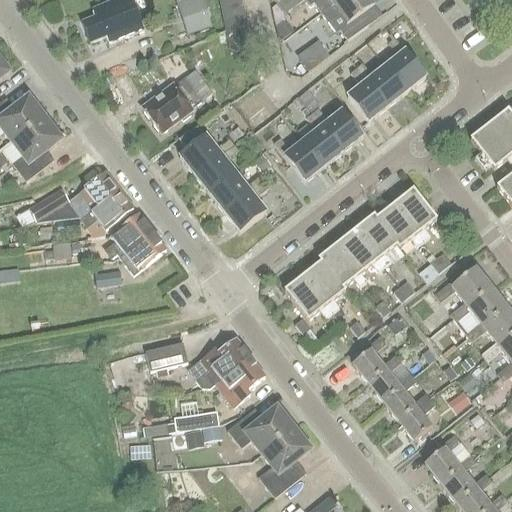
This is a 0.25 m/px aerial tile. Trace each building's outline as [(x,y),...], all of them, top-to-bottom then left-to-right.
[(104,41),(107,48),(143,33),(129,0),(120,0),(90,13),(93,21),(80,26),(88,47),(104,41)] [(199,0),(176,8),(187,38),(209,30),(199,0)] [(220,13),(240,9),(238,0),(228,0),(218,2),(220,13)] [(271,10),(275,30),(286,21),(283,17),(304,3),(301,0),(285,0),(275,7),(271,10)] [(320,16),(342,0),(301,0),(304,3),(309,9),(313,6),(320,16)] [(372,10),(365,0),(342,0),(320,16),(335,36),(338,34),(346,44),(365,30),(359,20),(372,10)] [(220,13),(222,24),(242,19),(240,9),(220,13)] [(224,34),(245,30),(242,19),(222,24),(224,34)] [(224,34),(226,45),(247,41),(245,30),(224,34)] [(229,57),(249,53),(247,41),(226,45),(229,57)] [(384,70),(406,97),(425,82),(393,43),(387,48),(397,60),(384,70)] [(296,60),(307,74),(328,58),(318,44),(296,60)] [(0,82),(9,76),(0,63),(0,82)] [(361,68),(355,72),(387,112),(406,97),(384,70),(371,80),(361,68)] [(387,112),(355,72),(349,77),(359,90),(346,100),(368,127),(387,112)] [(104,91),(113,87),(110,79),(101,84),(104,91)] [(184,82),(173,90),(172,88),(140,112),(160,138),(192,115),(191,113),(202,105),(184,82)] [(320,110),(308,94),(299,101),(311,117),(320,110)] [(0,132),(11,147),(44,122),(28,100),(9,115),(2,105),(0,106),(0,132)] [(317,113),(311,118),(342,157),(361,142),(340,115),(326,125),(317,113)] [(493,174),(511,159),(511,120),(507,114),(469,144),(493,174)] [(314,135),(301,145),(323,172),(342,157),(311,118),(305,122),(314,135)] [(44,122),(11,147),(21,161),(12,168),(26,186),(49,168),(42,158),(61,144),(44,122)] [(185,150),(202,137),(196,129),(179,142),(185,150)] [(243,137),(237,130),(228,138),(234,144),(243,137)] [(193,180),(233,149),(228,143),(215,154),(205,140),(178,161),(193,180)] [(303,187),(323,172),(301,145),(289,155),(279,143),(273,148),(303,187)] [(233,149),(193,180),(208,199),(235,178),(225,165),(237,155),(233,149)] [(0,170),(8,164),(1,156),(0,156),(0,170)] [(270,169),(262,158),(253,165),(261,175),(270,169)] [(81,224),(120,196),(104,176),(104,177),(75,199),(76,200),(67,207),(59,194),(27,214),(35,228),(78,221),(81,224)] [(235,178),(208,199),(223,218),(262,187),(258,181),(245,191),(235,178)] [(511,210),(511,209),(511,178),(496,191),(511,210)] [(262,187),(223,218),(238,237),(265,216),(255,203),(267,193),(262,187)] [(393,208),(423,246),(429,240),(424,233),(436,224),(412,194),(393,208)] [(120,196),(81,224),(79,224),(85,232),(96,224),(104,234),(132,212),(120,196)] [(423,246),(393,208),(376,222),(375,223),(395,249),(398,253),(410,244),(416,251),(423,246)] [(115,259),(118,262),(151,237),(137,219),(109,241),(114,247),(103,255),(110,263),(115,259)] [(375,223),(376,222),(373,219),(355,234),(383,271),(390,265),(384,258),(395,249),(375,223)] [(79,224),(56,226),(57,237),(80,235),(79,224)] [(383,271),(355,234),(336,248),(359,278),(371,269),(377,276),(383,271)] [(132,280),(165,254),(151,237),(118,262),(132,280)] [(52,248),(54,264),(71,262),(69,246),(52,248)] [(321,265),(342,292),(353,283),(358,290),(365,285),(359,278),(336,248),(318,263),(320,266),(321,265)] [(442,257),(436,262),(443,272),(450,266),(442,257)] [(436,277),(443,272),(436,262),(429,268),(436,277)] [(321,265),(320,266),(302,280),(332,317),(338,312),(333,305),(345,295),(342,292),(321,265)] [(465,313),(490,292),(474,272),(451,291),(448,287),(433,300),(439,307),(452,297),(462,309),(465,313)] [(121,288),(120,280),(119,274),(94,278),(96,291),(121,288)] [(332,317),(302,280),(284,295),(307,325),(319,315),(325,322),(332,317)] [(406,286),(399,291),(406,300),(413,295),(406,286)] [(400,305),(406,300),(399,291),(392,296),(400,305)] [(506,312),(490,292),(465,313),(462,309),(448,319),(455,327),(468,316),(477,328),(481,332),(506,312)] [(381,305),(375,310),(382,319),(389,314),(381,305)] [(511,339),(511,319),(506,312),(481,332),(477,328),(464,339),(470,347),(484,336),(493,348),(496,352),(511,339)] [(404,331),(396,322),(387,329),(395,338),(404,331)] [(301,323),(294,329),(302,339),(309,333),(301,323)] [(356,324),(349,330),(357,339),(363,334),(356,324)] [(511,371),(511,339),(496,352),(493,348),(480,359),(486,366),(499,356),(509,368),(511,372),(511,371)] [(385,374),(382,370),(372,359),(385,349),(379,341),(365,352),(368,355),(350,369),(366,389),(385,374)] [(196,366),(204,376),(194,384),(201,392),(209,393),(214,389),(249,362),(235,343),(216,357),(213,353),(196,366)] [(145,357),(150,376),(187,367),(182,348),(145,357)] [(436,362),(428,353),(421,358),(429,368),(436,362)] [(400,393),(397,389),(388,378),(400,368),(394,360),(382,370),(385,374),(366,389),(381,408),(400,393)] [(474,368),(468,360),(460,367),(466,374),(474,368)] [(249,362),(214,389),(232,413),(249,399),(245,395),(264,381),(249,362)] [(511,371),(511,372),(509,368),(496,378),(502,386),(511,377),(511,371)] [(450,385),(457,379),(450,369),(443,375),(450,385)] [(476,387),(468,377),(458,386),(466,395),(476,387)] [(400,393),(381,408),(396,427),(415,412),(412,408),(403,397),(415,387),(409,380),(397,389),(400,393)] [(454,418),(470,408),(462,397),(447,407),(454,418)] [(431,431),(421,420),(433,410),(424,399),(412,408),(415,412),(396,427),(412,446),(431,431)] [(260,458),(293,432),(276,411),(258,426),(250,416),(227,435),(241,453),(250,445),(260,458)] [(218,428),(216,415),(174,421),(176,435),(218,428)] [(484,426),(477,418),(470,424),(476,432),(484,426)] [(293,432),(260,458),(271,471),(258,482),(274,502),(301,481),(292,468),(310,453),(293,432)] [(203,445),(201,434),(185,437),(187,448),(203,445)] [(439,490),(460,473),(457,469),(469,460),(453,440),(438,452),(441,455),(423,470),(439,490)] [(469,460),(457,469),(460,473),(439,490),(454,509),(475,493),(472,489),(463,477),(475,468),(469,460)] [(454,509),(456,511),(490,511),(488,509),(479,497),(490,487),(484,480),(472,489),(475,493),(454,509)] [(500,500),(488,509),(490,511),(499,511),(506,507),(500,500)] [(337,511),(328,501),(315,511),(337,511)]
